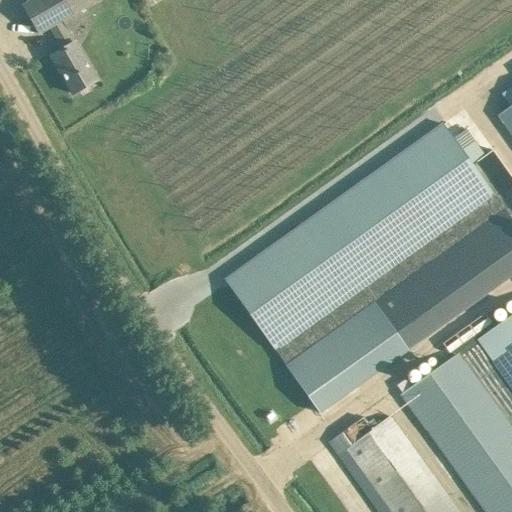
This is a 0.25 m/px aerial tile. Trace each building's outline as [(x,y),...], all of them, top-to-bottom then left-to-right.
[(32,0),(23,6),(39,34),(50,27),(63,50),(52,56),(73,93),(91,83),(96,80),(74,43),(68,33),(67,32),(61,21),(72,15),(73,14),(96,0),(32,0)] [(511,135),(511,103),(497,115),(511,135)] [(511,176),(493,149),(472,164),(443,124),(225,280),(275,349),(279,346),(290,362),(286,365),(320,412),(336,401),(400,355),(439,326),(511,274),(511,176)] [(511,511),(511,314),(458,352),(399,396),(482,511),(511,511)] [(458,511),(456,507),(390,417),(372,430),(363,418),(328,443),(377,511),(458,511)]
